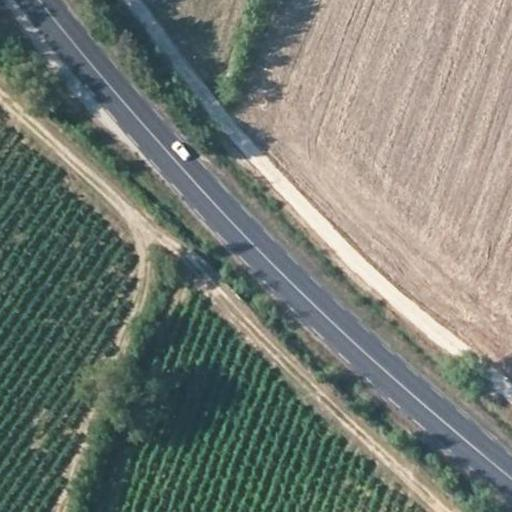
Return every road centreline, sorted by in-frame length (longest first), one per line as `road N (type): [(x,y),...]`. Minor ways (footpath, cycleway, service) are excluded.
road 1 (primary): [(511,477),(359,349),(237,228),(38,0)]
road 2 (track): [(0,93),(442,511)]
